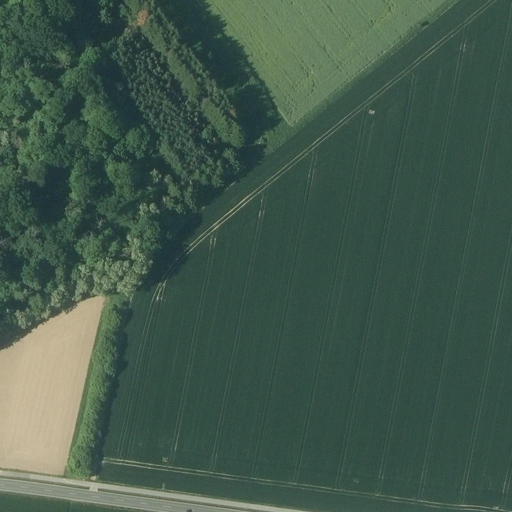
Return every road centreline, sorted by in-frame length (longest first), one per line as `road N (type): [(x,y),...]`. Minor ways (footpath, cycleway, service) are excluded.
road 1 (track): [(449,0),(146,246)]
road 2 (track): [(0,308),(28,297),(81,253),(98,212),(99,174),(48,100)]
road 3 (unclassified): [(202,511),(0,485)]
road 4 (track): [(44,0),(48,100),(15,175),(0,188)]
